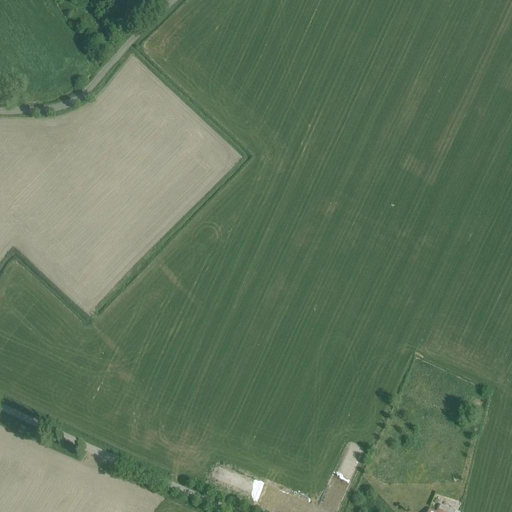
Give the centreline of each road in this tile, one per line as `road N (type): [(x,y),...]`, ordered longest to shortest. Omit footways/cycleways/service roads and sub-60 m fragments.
road 1 (unclassified): [(0,406),(232,511)]
road 2 (unclassified): [(0,111),(44,110),(81,96),(174,0)]
